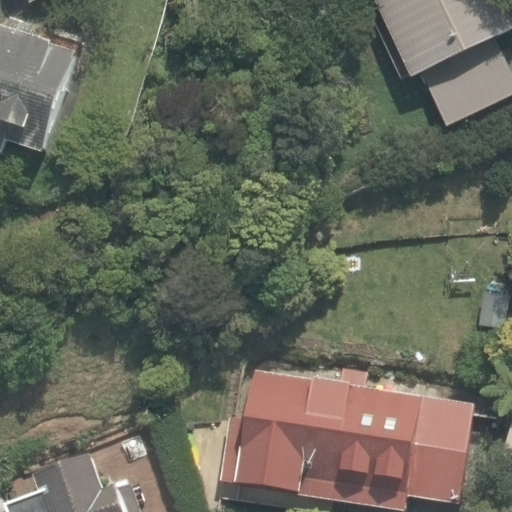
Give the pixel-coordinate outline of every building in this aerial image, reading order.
[(377,0),(444,131),(511,96),(511,77),(495,44),(511,35),(511,14),(504,0),(377,0)] [(0,154),(5,156),(10,142),(47,155),(80,56),(33,40),(37,27),(15,19),(10,33),(0,29),(0,154)] [(223,481),(405,511),(408,496),(459,504),(476,407),(367,388),(370,373),(344,369),(341,386),(257,371),(248,421),(233,418),(223,481)] [(511,429),(503,459),(511,461),(511,429)] [(9,510),(9,511),(128,511),(119,485),(105,490),(94,460),(37,481),(43,498),(9,510)]
